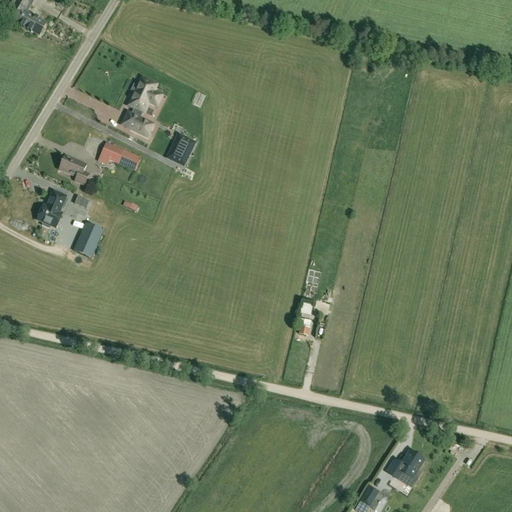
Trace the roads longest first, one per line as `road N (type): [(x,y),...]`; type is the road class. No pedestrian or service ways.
road 1 (track): [(0,326),(511,441)]
road 2 (unclassified): [(0,189),(115,0)]
